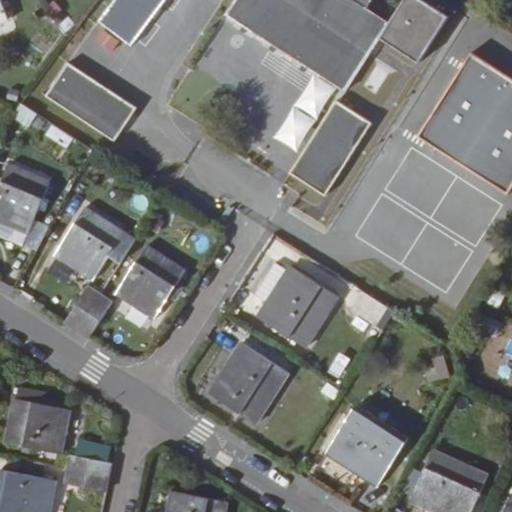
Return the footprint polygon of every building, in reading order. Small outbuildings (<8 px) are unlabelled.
[(105,0),(94,18),(121,38),(146,0),(105,0)] [(230,0),(221,14),(340,93),(376,40),(415,66),(445,20),(416,0),(402,0),(386,25),(347,0),(230,0)] [(0,28),(10,25),(2,1),(0,1),(0,28)] [(113,54),(122,42),(104,29),(95,40),(113,54)] [(511,72),(474,48),(421,134),(511,190),(511,189),(511,72)] [(68,59),(46,92),(114,139),(137,106),(68,59)] [(375,64),(363,87),(378,94),(390,71),(375,64)] [(325,196),(372,126),(336,101),(316,130),(308,143),(289,172),(325,196)] [(33,129),(37,111),(21,106),(17,124),(33,129)] [(308,143),(316,130),(312,128),(304,140),(308,143)] [(0,217),(29,231),(51,179),(8,161),(0,180),(0,217)] [(119,259),(131,241),(121,235),(120,232),(83,209),(55,252),(92,276),(108,253),(119,259)] [(29,231),(0,217),(0,233),(23,244),(29,231)] [(143,247),(115,290),(152,315),(181,272),(143,247)] [(267,299),(288,267),(278,261),(257,292),(267,299)] [(303,345),(336,295),(290,264),(288,267),(267,299),(257,315),(303,345)] [(76,326),(98,292),(87,284),(65,319),(76,326)] [(87,333),(109,299),(98,292),(76,326),(87,333)] [(364,293),(352,312),(385,331),(396,311),(364,293)] [(241,340),(207,391),(254,422),(287,371),(241,340)] [(427,381),(450,379),(448,359),(426,361),(427,381)] [(40,400),(42,389),(18,384),(16,395),(40,400)] [(59,452),(69,406),(40,400),(16,395),(14,395),(4,441),(59,452)] [(357,406),(326,453),(377,486),(407,439),(357,406)] [(110,463),(112,451),(73,443),(70,455),(110,463)] [(433,451),(410,502),(432,511),(471,511),(488,475),(433,451)] [(107,476),(110,463),(70,455),(67,468),(107,476)] [(46,511),(54,478),(0,467),(0,511),(46,511)] [(105,489),(107,476),(67,468),(64,480),(105,489)] [(225,511),(227,502),(173,491),(168,511),(225,511)]
